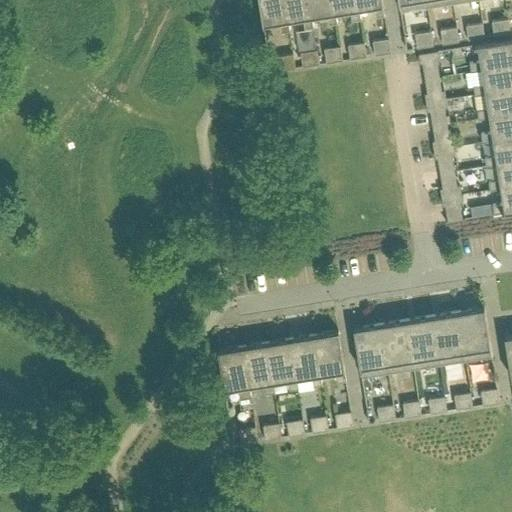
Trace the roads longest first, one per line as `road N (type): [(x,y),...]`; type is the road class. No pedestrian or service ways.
road 1 (residential): [(431,275),(398,58)]
road 2 (residential): [(244,305),(431,275)]
